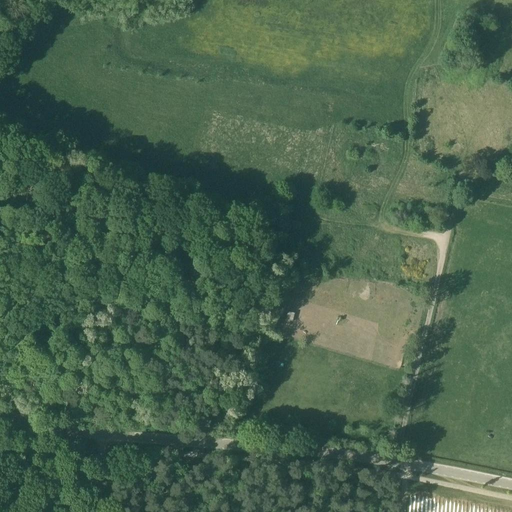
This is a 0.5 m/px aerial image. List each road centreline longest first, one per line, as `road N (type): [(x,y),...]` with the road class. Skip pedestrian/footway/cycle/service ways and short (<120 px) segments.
road 1 (tertiary): [(511,484),(398,460),(104,437),(0,410)]
road 2 (track): [(433,0),(424,154),(461,180)]
